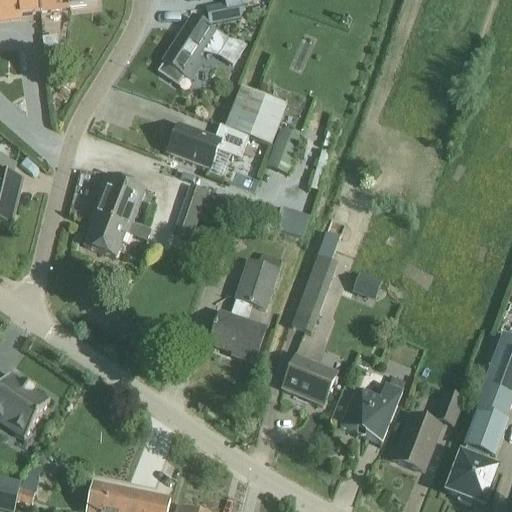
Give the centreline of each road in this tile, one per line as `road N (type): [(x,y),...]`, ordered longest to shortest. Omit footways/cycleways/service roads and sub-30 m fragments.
road 1 (residential): [(30,322),(327,511)]
road 2 (residential): [(30,322),(58,255),(77,139),(126,51),(143,0)]
